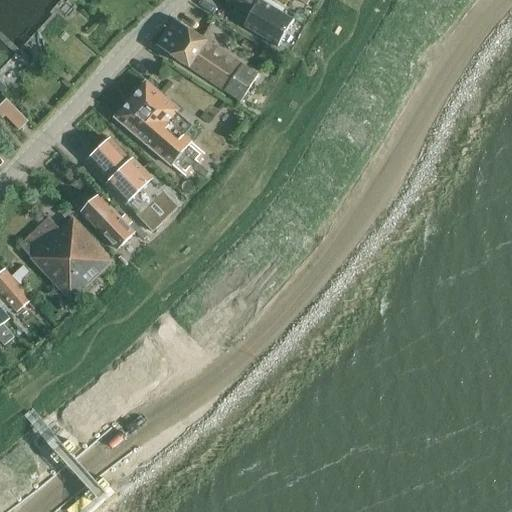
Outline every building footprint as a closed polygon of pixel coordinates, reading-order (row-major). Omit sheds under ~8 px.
[(262,0),(229,0),(228,2),(252,16),(246,27),(280,47),(296,19),(278,9),(262,0)] [(243,101),(261,74),(177,19),(159,45),(243,101)] [(99,23),(87,37),(96,45),(108,31),(99,23)] [(149,80),(119,116),(188,175),(208,152),(186,133),(195,124),(178,109),(181,107),(149,80)] [(15,106),(6,116),(20,130),(29,121),(15,106)] [(133,161),(112,139),(91,159),(112,181),(109,184),(129,204),(155,180),(135,159),(133,161)] [(102,194),(83,211),(119,250),(137,232),(130,225),(134,221),(128,215),(124,218),(102,194)] [(51,217),(22,245),(73,300),(114,261),(75,219),(63,230),(51,217)] [(0,288),(19,312),(34,300),(6,269),(0,274),(0,288)] [(25,287),(29,283),(24,278),(20,282),(25,287)] [(13,318),(0,303),(0,337),(6,345),(17,336),(7,323),(13,318)]
